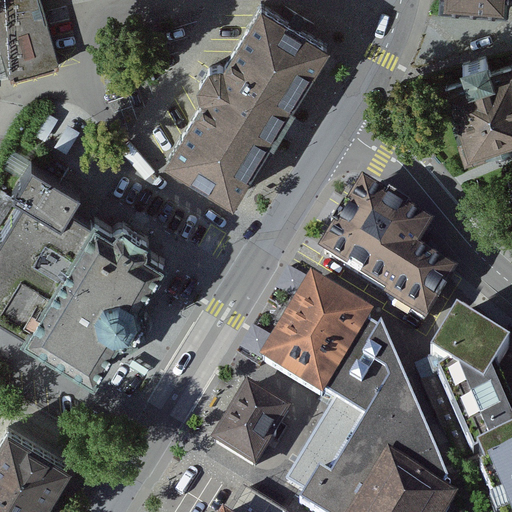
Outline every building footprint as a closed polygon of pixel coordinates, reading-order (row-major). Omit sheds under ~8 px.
[(0,0),(0,37),(12,79),(58,65),(39,0),(0,0)] [(440,0),(441,5),(507,10),(507,0),(440,0)] [(328,45),(261,3),(224,66),(220,64),(209,67),(204,75),(199,84),(201,94),(205,97),(166,159),(233,200),(280,122),(328,45)] [(447,87),(469,154),(511,140),(511,65),(491,72),(486,56),(463,63),(468,80),(447,87)] [(48,111),(36,132),(70,151),(82,130),(48,111)] [(0,315),(26,331),(92,220),(70,206),(80,190),(70,184),(31,161),(12,192),(22,198),(0,234),(0,315)] [(0,224),(16,199),(0,189),(0,224)] [(385,203),(364,190),(351,211),(345,207),(338,218),(331,229),(338,233),(325,254),(391,295),(389,299),(424,321),(451,276),(413,253),(428,230),(407,216),(410,210),(389,197),(385,203)] [(92,220),(26,331),(23,334),(94,377),(114,343),(117,342),(120,338),(126,336),(134,336),(140,325),(147,314),(144,308),(143,302),(145,294),(165,259),(147,248),(150,244),(148,238),(148,237),(136,229),(123,221),(119,222),(115,223),(112,228),(95,216),(92,220)] [(288,322),(264,362),(322,397),(324,394),(336,401),(289,477),(287,482),(307,494),(300,504),(312,511),(447,511),(456,498),(442,489),(449,480),(381,328),(379,332),(367,324),(371,318),(312,282),(288,322)] [(431,358),(449,369),(438,374),(498,511),(511,511),(511,407),(496,371),(510,348),(457,316),(431,358)] [(289,412),(248,387),(231,415),(214,442),(255,467),(272,439),(289,412)] [(70,467),(9,430),(0,444),(0,511),(46,511),(51,504),(49,502),(70,467)] [(278,511),(244,490),(230,511),(278,511)]
